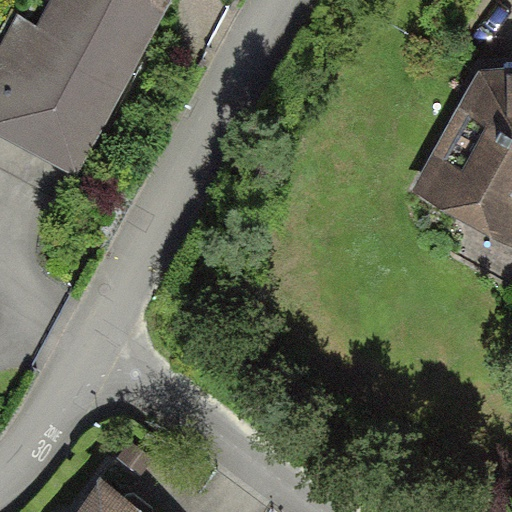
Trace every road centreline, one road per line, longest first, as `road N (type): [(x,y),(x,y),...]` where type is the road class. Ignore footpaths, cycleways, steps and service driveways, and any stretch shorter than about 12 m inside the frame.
road 1 (residential): [(283,0),(90,347)]
road 2 (residential): [(90,347),(319,511)]
road 3 (residential): [(90,347),(38,439),(0,480)]
